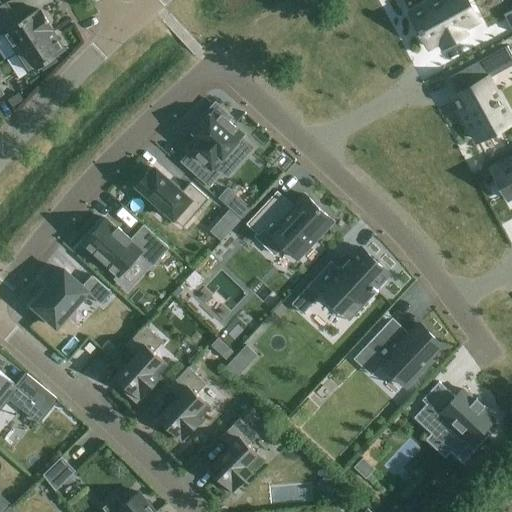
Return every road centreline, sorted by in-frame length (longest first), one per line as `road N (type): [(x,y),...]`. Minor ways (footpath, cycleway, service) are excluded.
road 1 (residential): [(0,290),(105,165),(216,65),(374,207),(489,348)]
road 2 (residential): [(0,325),(197,511)]
road 3 (unclassified): [(0,157),(116,36)]
